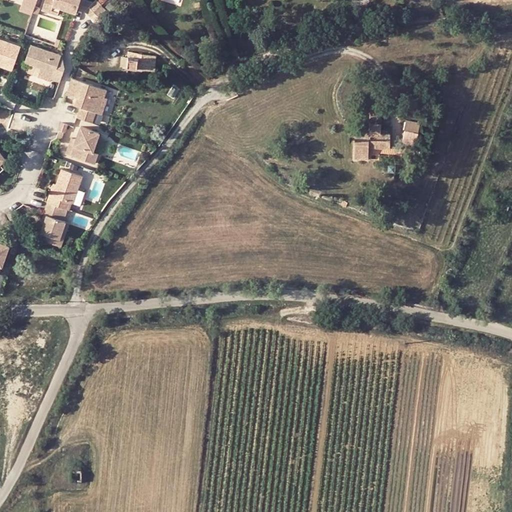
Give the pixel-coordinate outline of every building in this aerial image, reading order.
[(22,0),(21,6),(33,11),(36,0),(22,0)] [(45,0),(42,9),(58,15),(61,8),(76,13),(78,9),(80,0),(45,0)] [(84,0),(80,0),(78,9),(85,11),(93,3),(84,0)] [(93,3),(85,11),(91,17),(101,6),(96,0),(93,3)] [(19,12),(31,16),(33,11),(21,6),(19,12)] [(0,64),(13,70),(21,45),(0,37),(0,64)] [(26,62),(41,68),(54,72),(52,78),(59,81),(64,68),(62,57),(32,45),(26,62)] [(126,67),(136,68),(139,53),(129,53),(126,67)] [(154,54),(139,53),(136,68),(153,69),(154,54)] [(214,68),(210,62),(200,69),(205,74),(214,68)] [(54,72),(41,68),(38,76),(51,81),(52,78),(54,72)] [(79,107),(77,116),(93,122),(96,115),(101,117),(107,100),(104,99),(107,89),(73,77),(67,94),(76,98),(74,105),(79,107)] [(369,112),(369,123),(381,124),(381,113),(369,112)] [(381,124),(369,123),(368,131),(355,132),(354,150),(366,151),(367,147),(388,148),(389,133),(381,132),(381,124)] [(101,132),(82,125),(77,138),(71,156),(94,165),(98,154),(93,153),(101,132)] [(72,135),(65,154),(71,156),(77,138),(72,135)] [(61,186),(54,204),(68,209),(68,207),(71,208),(73,204),(76,205),(85,178),(67,171),(61,186)] [(56,185),(49,202),(54,204),(61,186),(56,185)] [(63,221),(68,209),(54,204),(49,202),(44,216),(47,217),(45,224),(41,232),(48,235),(46,241),(59,245),(67,223),(63,221)] [(67,223),(59,245),(63,246),(71,224),(67,223)] [(0,263),(5,265),(13,244),(0,238),(0,263)]
